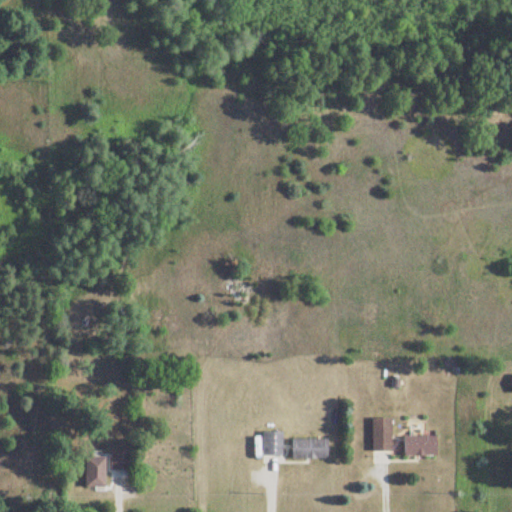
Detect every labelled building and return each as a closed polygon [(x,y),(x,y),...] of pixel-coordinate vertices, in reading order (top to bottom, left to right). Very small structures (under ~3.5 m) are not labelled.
[(388,418),(367,418),(367,452),(388,452),(388,418)] [(259,455),(279,455),(279,432),(259,432),(259,455)] [(433,456),(433,436),(400,436),(400,456),(433,456)] [(287,459),(325,459),(325,438),(287,438),(287,459)] [(102,488),(102,460),(82,460),(82,488),(102,488)]
